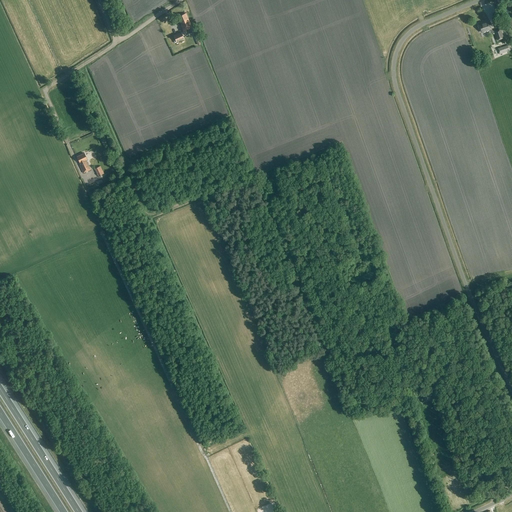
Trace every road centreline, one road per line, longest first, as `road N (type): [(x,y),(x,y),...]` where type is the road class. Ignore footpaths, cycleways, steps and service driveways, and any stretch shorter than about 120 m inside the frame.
road 1 (track): [(81,66),(147,214),(276,176),(364,399),(374,409),(402,406),(440,511)]
road 2 (unclassified): [(511,391),(462,277),(393,75),(397,48),(413,29),(480,0)]
road 3 (track): [(229,511),(102,232)]
road 4 (motorway): [(80,511),(0,384)]
